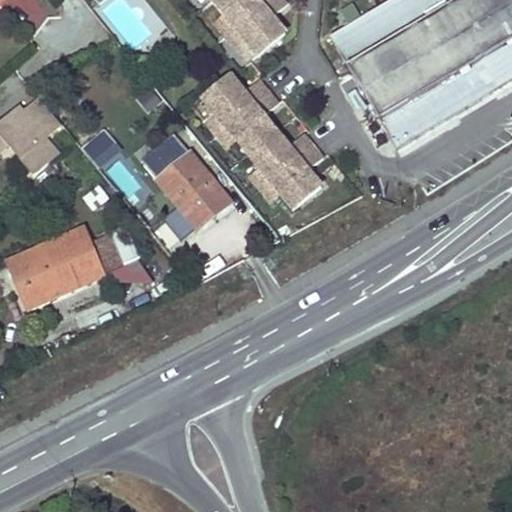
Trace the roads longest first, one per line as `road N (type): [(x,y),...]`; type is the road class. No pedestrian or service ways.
road 1 (secondary): [(511,184),(439,226),(324,316)]
road 2 (unclassified): [(308,0),(307,45),(369,156),(402,170)]
road 3 (secondary): [(324,316),(401,295),(511,240)]
road 4 (secondary): [(136,409),(0,479)]
road 5 (secondary): [(255,511),(204,375)]
road 6 (secondary): [(324,316),(204,375)]
road 7 (secondary): [(136,409),(165,458),(219,511)]
